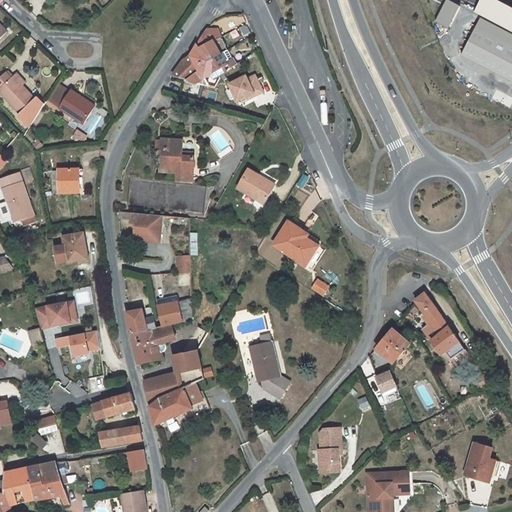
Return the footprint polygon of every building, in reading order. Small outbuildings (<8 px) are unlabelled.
[(449,29),(460,6),(448,0),(445,0),(435,22),(449,29)] [(511,35),(481,20),(463,55),(511,80),(511,35)] [(205,60),(213,75),(212,76),(213,79),(215,78),(216,79),(221,77),(226,74),(229,72),(231,71),(228,67),(235,63),(229,52),(229,51),(221,39),(217,29),(208,29),(197,46),(205,60)] [(206,86),(210,88),(205,80),(210,77),(212,76),(213,75),(205,60),(197,46),(190,57),(203,80),(198,84),(202,85),(206,86)] [(203,80),(190,57),(183,62),(172,76),(184,80),(183,82),(198,84),(203,80)] [(36,100),(23,86),(14,77),(12,79),(7,73),(0,78),(0,92),(21,114),(36,100)] [(26,84),(17,74),(14,77),(23,86),(26,84)] [(246,75),(229,83),(238,100),(254,92),(255,94),(263,90),(255,74),(247,78),(246,75)] [(205,80),(210,88),(215,89),(216,88),(210,77),(205,80)] [(58,85),(47,101),(61,109),(85,124),(96,107),(85,99),(83,101),(80,99),(81,97),(73,91),(71,93),(58,85)] [(254,92),(238,100),(239,103),(255,94),(254,92)] [(188,114),(199,115),(202,106),(193,103),(188,114)] [(78,130),(75,136),(80,140),(85,140),(88,136),(78,130)] [(178,180),(193,181),(195,158),(182,157),(183,153),(183,141),(163,140),(163,141),(163,148),(162,171),(179,172),(178,180)] [(2,157),(0,159),(0,172),(9,162),(2,157)] [(80,193),(80,184),(79,170),(60,171),(60,173),(61,191),(61,193),(80,193)] [(239,188),(266,203),(276,186),(249,171),(239,188)] [(14,214),(12,214),(15,222),(22,220),(35,215),(20,174),(0,181),(10,208),(12,207),(14,214)] [(135,239),(160,242),(161,227),(164,227),(165,216),(134,213),(133,224),(137,225),(135,239)] [(35,215),(22,220),(24,225),(37,221),(35,216),(35,215)] [(320,242),(309,235),(289,222),(276,244),(307,265),(319,247),(317,247),(320,242)] [(68,263),(89,259),(85,235),(64,238),(66,247),(56,248),(58,263),(68,261),(68,263)] [(0,273),(13,269),(4,258),(0,258),(0,273)] [(180,274),(192,273),(191,263),(180,263),(180,274)] [(320,282),(315,289),(324,295),(329,288),(320,282)] [(425,294),(426,295),(434,289),(436,288),(434,286),(429,288),(431,290),(425,293),(425,294)] [(430,326),(424,330),(428,336),(429,337),(430,338),(431,339),(432,341),(449,327),(428,298),(426,295),(425,294),(416,301),(427,315),(433,323),(430,326)] [(159,307),(180,303),(179,298),(158,302),(159,307)] [(159,307),(164,327),(174,325),(193,321),(192,301),(180,304),(180,303),(159,307)] [(49,308),(36,311),(41,331),(52,328),(78,323),(74,303),(49,308)] [(417,311),(412,306),(409,310),(414,315),(417,311)] [(149,318),(146,319),(146,320),(156,318),(155,317),(154,308),(147,310),(149,318)] [(144,310),(128,314),(132,335),(148,331),(146,320),(146,319),(144,310)] [(424,318),(430,326),(433,323),(427,315),(424,318)] [(146,320),(148,331),(158,328),(156,318),(146,320)] [(163,354),(161,347),(166,345),(167,345),(165,340),(175,336),(174,325),(164,327),(158,328),(148,331),(132,335),(140,365),(165,359),(163,354)] [(199,327),(184,354),(199,351),(210,333),(199,327)] [(432,341),(437,348),(441,354),(448,363),(465,350),(449,327),(432,341)] [(33,345),(44,342),(41,330),(30,333),(33,345)] [(384,355),(394,364),(411,344),(400,336),(393,330),(377,349),(384,355)] [(100,331),(73,337),(75,344),(77,357),(92,354),(91,351),(103,349),(101,338),(100,331)] [(404,331),(400,336),(411,344),(415,339),(404,331)] [(263,344),(250,347),(258,382),(263,381),(265,388),(281,399),(291,383),(282,377),(280,370),(275,372),(273,366),(279,365),(273,341),(271,334),(261,337),(263,344)] [(73,337),(66,338),(67,346),(75,344),(73,337)] [(66,338),(55,340),(57,348),(67,346),(66,338)] [(381,357),(384,355),(377,349),(374,352),(381,357)] [(175,356),(178,374),(162,378),(166,397),(197,384),(206,380),(199,351),(184,354),(175,356)] [(402,376),(398,368),(391,372),(394,380),(402,376)] [(394,380),(391,372),(380,377),(378,378),(384,393),(397,387),(394,380)] [(475,377),(482,388),(483,391),(485,390),(490,387),(492,386),(483,372),(475,377)] [(394,380),(397,387),(398,389),(406,385),(405,383),(406,382),(402,376),(394,380)] [(478,390),(482,388),(475,377),(472,379),(478,390)] [(162,378),(145,383),(151,407),(162,399),(166,397),(162,378)] [(156,426),(185,414),(194,410),(187,396),(200,391),(197,384),(166,397),(162,399),(151,407),(156,426)] [(399,390),(398,389),(397,387),(384,393),(387,399),(393,396),(392,393),(399,390)] [(202,395),(200,391),(187,396),(194,410),(185,414),(187,421),(212,410),(205,393),(202,395)] [(98,420),(136,409),(132,394),(94,405),(98,420)] [(0,419),(11,418),(9,403),(0,403),(0,419)] [(60,429),(56,417),(39,422),(43,434),(60,429)] [(11,418),(0,419),(0,426),(12,425),(11,418)] [(125,429),(128,443),(144,441),(141,427),(125,429)] [(338,463),(338,455),(337,450),(341,450),(339,428),(324,429),(319,432),(320,450),(317,450),(319,473),(332,472),(332,464),(338,463)] [(128,443),(125,429),(114,431),(118,445),(128,443)] [(114,431),(102,433),(104,447),(118,445),(114,431)] [(492,449),(475,443),(466,476),(489,483),(495,461),(489,459),(492,449)] [(127,452),(130,473),(148,471),(145,450),(127,452)] [(57,463),(29,468),(34,488),(33,488),(35,500),(68,495),(64,485),(63,481),(61,476),(67,475),(69,472),(67,462),(63,463),(57,463)] [(10,506),(35,500),(33,488),(34,488),(29,468),(7,473),(5,473),(5,475),(5,479),(5,493),(8,507),(10,506)] [(392,496),(409,495),(408,485),(408,473),(367,474),(368,511),(388,511),(389,499),(392,499),(392,496)] [(152,511),(152,510),(148,511),(144,490),(123,494),(125,511),(152,511)]
